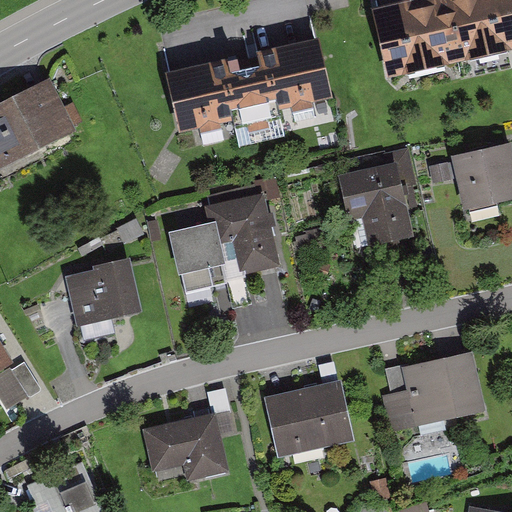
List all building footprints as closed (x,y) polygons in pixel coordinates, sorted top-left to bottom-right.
[(511,42),(511,0),(396,0),(378,4),(393,69),(511,42)] [(331,92),(318,36),(171,72),(185,128),(331,92)] [(0,169),(76,131),(50,79),(0,104),(0,169)] [(511,195),(511,141),(461,154),(473,205),(511,195)] [(359,213),(372,210),(378,235),(418,226),(403,160),(363,169),(364,172),(350,175),(359,213)] [(263,186),(228,197),(250,269),(285,258),(263,186)] [(216,220),(174,231),(185,274),(227,264),(216,220)] [(126,258),(67,276),(80,320),(140,302),(126,258)] [(0,330),(0,374),(20,362),(0,330)] [(478,352),(395,370),(407,423),(490,405),(478,352)] [(340,384),(274,399),(286,450),(352,434),(340,384)] [(158,426),(165,465),(187,460),(190,475),(230,467),(221,415),(158,426)] [(109,511),(88,463),(48,480),(61,511),(109,511)] [(386,478),(370,481),(373,499),(390,496),(386,478)] [(423,511),(429,510),(426,500),(398,510),(397,511),(423,511)]
